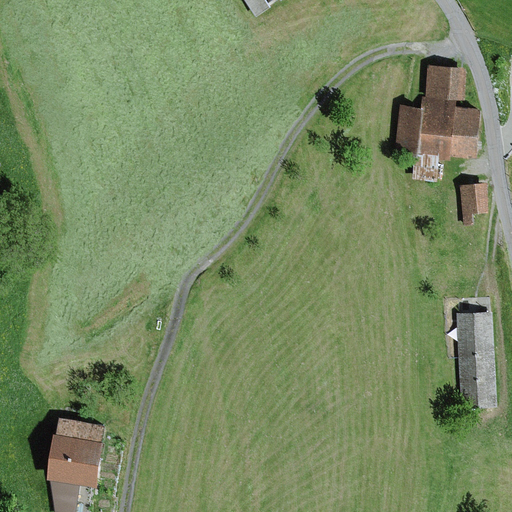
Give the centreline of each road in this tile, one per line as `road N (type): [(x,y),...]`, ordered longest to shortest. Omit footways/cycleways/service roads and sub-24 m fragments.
road 1 (track): [(125,511),(133,456),(187,279),(239,228),(312,107),(351,67),(373,55),(467,40)]
road 2 (residential): [(511,235),(484,84),(443,0)]
